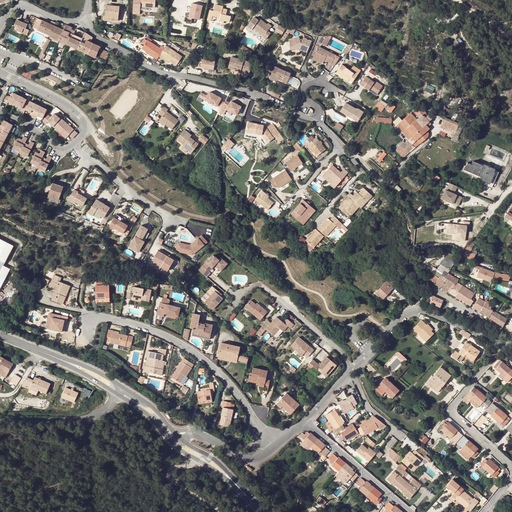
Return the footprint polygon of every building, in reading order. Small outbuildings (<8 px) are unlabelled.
[(140,7),(146,8),(154,9),(155,0),(133,0),(132,14),(140,14),(140,9),(140,7)] [(189,17),(185,16),(184,22),(194,24),(195,19),(199,20),(202,6),(192,3),(189,17)] [(243,10),(249,15),(254,9),(247,4),(243,10)] [(119,7),(106,5),(105,19),(118,21),(119,7)] [(217,17),(220,18),(219,20),(219,21),(224,23),(224,21),(229,22),(230,16),(226,15),(227,9),(222,8),(223,6),(215,5),(213,11),(210,10),(207,20),(211,21),(212,16),(217,17)] [(264,36),(263,37),(266,40),(271,33),(268,31),(270,27),(259,19),(258,20),(254,17),(247,27),(251,30),(252,29),(253,28),(264,36)] [(33,27),(49,35),(54,26),(55,23),(51,21),(50,24),(37,18),(33,27)] [(27,35),(29,30),(25,29),(27,25),(24,23),(23,23),(19,21),(17,20),(14,26),(17,27),(15,30),(27,35)] [(65,25),(63,30),(59,41),(60,42),(66,44),(67,45),(72,32),(73,30),(71,29),(72,28),(65,25)] [(63,30),(54,26),(49,35),(48,36),(53,38),(59,41),(63,30)] [(285,30),(279,26),(275,31),(281,35),(285,30)] [(76,28),(74,33),(72,32),(67,45),(77,50),(80,43),(85,33),(76,28)] [(263,37),(264,36),(253,28),(252,29),(259,35),(256,39),(263,43),(266,40),(263,37)] [(88,55),(92,43),(89,42),(92,36),(87,34),(85,33),(80,43),(77,50),(88,55)] [(307,52),(307,53),(311,42),(304,38),(303,40),(302,39),(300,40),(299,37),(289,40),(291,49),(300,46),(303,48),(302,50),(307,52)] [(321,44),(326,46),(329,41),(324,38),(324,39),(321,37),(319,42),(321,44)] [(142,49),(157,60),(159,56),(162,52),(159,50),(160,48),(156,46),(153,44),(148,40),(147,41),(145,45),(142,49)] [(100,47),(92,43),(88,55),(98,59),(99,57),(106,61),(109,53),(99,49),(100,47)] [(166,46),(162,52),(159,56),(165,60),(166,58),(170,61),(178,66),(182,61),(180,60),(182,56),(166,46)] [(340,57),(338,57),(319,47),(313,59),(318,62),(319,59),(324,61),(324,60),(326,61),(334,65),(340,57)] [(240,70),(240,72),(249,74),(252,63),(231,57),(229,67),(240,70)] [(200,58),(199,68),(213,69),(214,60),(200,58)] [(361,71),(354,66),(350,71),(342,65),(336,73),(347,82),(349,80),(352,83),(361,71)] [(287,77),(288,72),(275,67),(270,79),(278,82),(279,80),(287,83),(289,78),(287,77)] [(360,85),(369,91),(370,89),(377,94),(383,86),(375,81),(374,82),(366,77),(360,85)] [(435,88),(428,85),(425,91),(432,95),(435,88)] [(24,112),(25,109),(27,105),(24,103),(26,99),(12,92),(10,96),(6,95),(3,101),(7,103),(8,101),(21,108),(20,110),(24,112)] [(207,97),(205,100),(221,109),(223,106),(224,103),(220,100),(221,98),(210,92),(207,97)] [(29,101),(27,105),(25,109),(30,112),(28,115),(35,119),(37,116),(42,118),(46,109),(29,101)] [(224,103),(223,106),(227,108),(226,110),(236,116),(241,107),(231,101),(230,103),(225,101),(224,103)] [(349,116),(350,115),(359,120),(363,112),(357,108),(356,109),(346,103),(341,112),(349,116)] [(374,109),(381,113),(385,108),(379,103),(374,109)] [(389,104),(385,110),(391,114),(395,108),(389,104)] [(413,112),(419,118),(421,115),(424,112),(419,106),(413,112)] [(172,130),(179,122),(172,116),(172,117),(171,116),(168,113),(169,110),(164,107),(163,109),(160,113),(159,114),(163,117),(160,121),(166,125),(172,130)] [(48,115),(42,121),(45,123),(47,121),(62,135),(60,137),(63,140),(73,130),(60,118),(60,119),(54,113),(50,117),(48,115)] [(414,122),(416,121),(409,114),(408,116),(414,122)] [(419,118),(416,121),(414,122),(408,116),(400,122),(407,129),(408,128),(414,135),(413,137),(420,144),(427,137),(428,133),(427,131),(429,129),(425,125),(428,122),(423,116),(421,115),(419,118)] [(438,128),(454,136),(459,124),(457,123),(443,117),(438,128)] [(0,139),(3,141),(12,124),(3,119),(0,124),(0,139)] [(248,122),(246,132),(250,133),(249,135),(261,137),(262,136),(267,143),(273,138),(279,134),(272,124),(270,125),(266,128),(263,127),(263,125),(248,122)] [(407,129),(400,122),(397,126),(410,140),(413,137),(414,135),(408,128),(407,129)] [(454,136),(438,128),(436,133),(437,134),(452,140),(451,141),(455,142),(457,138),(459,133),(460,134),(463,126),(459,124),(454,136)] [(198,144),(191,139),(190,140),(189,138),(191,135),(184,130),(177,139),(184,145),(183,146),(188,150),(191,153),(198,144)] [(198,139),(205,144),(208,140),(201,135),(198,139)] [(21,139),(17,137),(12,148),(20,151),(19,152),(27,156),(34,142),(30,141),(28,145),(24,143),(26,137),(23,136),(21,139)] [(313,136),(306,142),(308,145),(315,139),(313,136)] [(413,137),(410,140),(398,152),(404,158),(415,148),(420,144),(413,137)] [(315,139),(308,145),(317,156),(325,149),(316,138),(315,139)] [(224,145),(227,149),(233,143),(229,139),(224,145)] [(39,153),(35,151),(30,161),(37,165),(37,166),(44,170),(51,156),(48,154),(46,158),(42,156),(44,151),(41,149),(39,153)] [(380,162),(387,153),(383,151),(376,159),(380,162)] [(291,172),(296,169),(296,168),(295,167),(297,166),(298,167),(303,163),(297,155),(290,160),(290,161),(286,163),(291,172)] [(491,188),(498,172),(473,161),(471,165),(467,163),(464,169),(483,177),(481,180),(489,183),(487,186),(491,188)] [(332,180),(330,183),(335,187),(345,176),(332,164),(322,175),(325,178),(328,176),(332,180)] [(478,178),(481,180),(483,177),(464,169),(463,168),(462,171),(478,178)] [(279,188),(292,179),(285,170),(273,178),(273,179),(270,181),(275,188),(278,186),(279,188)] [(481,180),(478,178),(476,181),(487,186),(489,183),(481,180)] [(48,196),(59,199),(63,187),(52,183),(48,196)] [(455,201),(460,203),(462,198),(452,194),(453,192),(455,192),(457,187),(450,184),(447,191),(445,191),(442,200),(453,204),(455,201)] [(356,198),(353,196),(351,194),(343,202),(341,205),(339,208),(348,216),(358,206),(359,207),(361,208),(372,196),(364,188),(359,194),(356,198)] [(82,207),(87,199),(81,195),(78,193),(78,192),(74,190),(68,200),(72,203),(73,201),(82,207)] [(265,196),(266,194),(262,191),(255,199),(268,210),(273,202),(267,197),(265,196)] [(94,213),(103,218),(110,208),(96,200),(88,213),(92,216),(94,213)] [(283,219),(294,228),(306,214),(295,205),(283,219)] [(358,206),(348,216),(349,218),(359,207),(358,206)] [(294,228),(295,229),(308,215),(306,214),(294,228)] [(128,226),(121,222),(122,220),(123,219),(116,215),(114,218),(109,227),(114,230),(115,229),(123,234),(128,226)] [(334,216),(330,220),(336,225),(339,229),(341,227),(344,229),(346,227),(334,216)] [(330,220),(328,218),(319,229),(326,236),(336,225),(330,220)] [(353,223),(349,219),(345,223),(349,227),(353,223)] [(461,221),(461,225),(448,224),(447,230),(450,230),(453,232),(458,233),(457,240),(465,241),(467,226),(469,226),(469,222),(461,221)] [(148,229),(141,225),(135,236),(129,248),(138,253),(144,242),(142,240),(148,229)] [(323,236),(315,229),(311,235),(309,237),(306,240),(309,243),(307,245),(312,250),(323,236)] [(184,247),(176,246),(175,250),(179,252),(192,255),(208,241),(201,234),(193,241),(194,243),(192,245),(189,244),(185,243),(184,247)] [(0,271),(13,245),(0,238),(0,271)] [(466,249),(467,250),(461,257),(474,260),(475,255),(468,253),(477,241),(474,239),(466,249)] [(476,256),(480,243),(477,241),(468,253),(475,255),(476,256)] [(167,270),(174,260),(157,250),(151,261),(167,270)] [(202,266),(198,270),(206,277),(210,273),(209,272),(214,266),(220,271),(227,264),(220,258),(218,260),(213,256),(203,267),(202,266)] [(440,276),(445,279),(449,274),(448,273),(447,273),(454,262),(446,256),(437,269),(442,273),(440,276)] [(477,277),(491,283),(493,279),(501,280),(503,275),(496,272),(496,273),(481,267),(477,277)] [(432,278),(430,281),(435,284),(439,279),(439,278),(430,273),(429,275),(432,278)] [(449,274),(445,279),(450,282),(445,290),(449,293),(457,282),(458,279),(449,274)] [(66,296),(64,295),(68,285),(60,281),(62,278),(54,275),(49,286),(56,288),(51,300),(63,304),(66,296)] [(445,279),(440,276),(439,278),(439,279),(444,281),(440,287),(445,290),(450,282),(445,279)] [(390,278),(387,281),(393,286),(395,284),(390,278)] [(439,279),(435,284),(440,287),(444,281),(439,279)] [(149,286),(155,290),(157,287),(158,287),(158,284),(153,281),(149,286)] [(393,286),(387,281),(375,293),(382,300),(394,288),(393,286)] [(463,286),(457,282),(449,293),(456,297),(463,286)] [(105,297),(109,297),(109,285),(104,285),(97,285),(96,285),(96,299),(105,299),(105,297)] [(416,292),(418,294),(422,290),(416,285),(412,289),(416,292)] [(463,286),(456,297),(470,306),(473,301),(470,299),(474,293),(463,286)] [(146,301),(146,298),(147,295),(150,296),(151,291),(133,287),(132,292),(133,292),(132,298),(141,300),(146,301)] [(205,303),(212,295),(208,291),(201,299),(205,303)] [(223,299),(214,291),(212,295),(205,303),(213,310),(223,299)] [(169,304),(170,299),(162,297),(161,302),(160,307),(158,306),(156,314),(163,316),(164,313),(168,313),(167,315),(176,316),(177,311),(179,312),(180,307),(169,304)] [(480,312),(486,302),(488,299),(484,297),(483,300),(479,298),(474,308),(480,312)] [(442,308),(443,306),(440,303),(441,302),(437,299),(432,304),(440,310),(442,308)] [(259,321),(266,313),(258,305),(257,307),(255,305),(250,301),(244,308),(259,321)] [(490,309),(492,305),(486,302),(480,312),(498,323),(502,316),(490,309)] [(199,332),(203,333),(202,336),(210,337),(212,324),(198,321),(200,314),(193,313),(190,328),(193,328),(192,333),(199,334),(199,332)] [(476,317),(471,314),(467,319),(472,322),(476,317)] [(62,331),(64,325),(66,326),(68,317),(61,316),(60,319),(54,318),(51,329),(62,331)] [(507,319),(502,316),(498,323),(497,324),(499,325),(497,329),(500,331),(502,327),(507,319)] [(287,327),(289,329),(293,325),(286,319),(282,323),(275,317),(270,324),(266,321),(255,334),(259,337),(265,330),(270,334),(272,332),(275,334),(279,329),(282,332),(287,327)] [(434,334),(432,331),(428,328),(426,327),(427,326),(422,320),(414,328),(419,334),(426,341),(434,334)] [(108,337),(110,337),(110,342),(110,343),(119,345),(130,348),(132,337),(119,334),(112,332),(112,330),(113,330),(109,329),(107,337),(108,337)] [(463,330),(460,333),(468,338),(471,335),(463,330)] [(298,353),(302,357),(303,355),(307,358),(313,351),(306,345),(305,346),(304,345),(305,344),(298,338),(291,347),(298,353)] [(218,356),(237,360),(240,346),(221,342),(218,356)] [(462,360),(464,357),(466,355),(474,360),(480,352),(467,342),(458,353),(456,351),(452,357),(460,363),(462,360)] [(158,353),(148,351),(147,358),(149,358),(148,366),(145,366),(144,371),(162,375),(163,369),(161,369),(162,361),(163,354),(166,355),(166,350),(159,349),(158,353)] [(403,360),(405,357),(399,352),(396,355),(402,361),(403,360)] [(464,357),(472,363),(474,360),(466,355),(464,357)] [(191,368),(189,367),(192,363),(183,358),(181,361),(183,363),(181,366),(179,365),(172,377),(180,382),(185,375),(186,376),(191,368)] [(319,366),(312,361),(307,366),(311,369),(313,367),(326,378),(336,366),(326,358),(319,366)] [(10,365),(2,359),(0,362),(0,371),(4,374),(10,365)] [(494,367),(500,373),(505,377),(503,379),(507,382),(511,376),(511,369),(511,370),(500,360),(494,367)] [(267,370),(253,367),(252,372),(250,372),(248,380),(259,382),(259,383),(259,386),(264,387),(263,388),(268,389),(270,380),(266,379),(267,370)] [(433,376),(432,376),(428,382),(430,383),(429,384),(432,386),(434,384),(439,387),(442,383),(441,382),(442,380),(446,383),(451,376),(440,367),(433,376)] [(11,382),(16,386),(21,378),(15,375),(11,382)] [(29,378),(25,387),(29,389),(30,387),(38,391),(46,394),(50,384),(34,377),(33,380),(29,378)] [(383,395),(386,392),(393,398),(399,391),(386,378),(376,389),(379,392),(383,395)] [(428,382),(426,383),(438,393),(446,383),(442,380),(441,382),(442,383),(439,387),(434,384),(432,386),(429,384),(430,383),(428,382)] [(214,391),(213,383),(209,383),(210,387),(210,389),(201,391),(197,392),(199,403),(212,401),(210,391),(214,391)] [(189,388),(183,385),(180,390),(185,394),(189,388)] [(71,390),(66,388),(62,398),(74,403),(78,393),(73,391),(71,390)] [(470,402),(472,399),(480,405),(485,409),(491,402),(477,390),(475,392),(473,390),(470,393),(469,392),(463,400),(468,404),(470,402)] [(282,406),(290,414),(299,404),(286,393),(276,404),(281,408),(282,406)] [(343,400),(338,403),(345,416),(355,410),(354,407),(358,404),(353,395),(348,398),(349,399),(344,401),(343,400)] [(477,408),(480,405),(472,399),(470,402),(477,408)] [(231,403),(223,401),(222,407),(221,416),(220,424),(230,426),(233,409),(230,409),(231,404),(231,403)] [(510,419),(492,403),(486,410),(504,427),(509,421),(508,421),(510,419)] [(282,406),(281,408),(289,415),(290,414),(282,406)] [(336,429),(337,428),(343,425),(344,424),(335,410),(327,415),(331,421),(334,426),(336,429)] [(377,425),(382,422),(374,416),(371,418),(372,419),(360,425),(366,435),(378,427),(377,425)] [(334,426),(331,421),(326,424),(331,432),(334,431),(336,429),(334,426)] [(387,426),(382,422),(377,425),(378,427),(379,430),(387,426)] [(453,439),(451,442),(454,445),(462,435),(449,423),(446,425),(444,422),(437,429),(440,432),(442,430),(445,432),(451,438),(453,439)] [(346,429),(343,425),(337,428),(340,432),(341,432),(345,439),(346,441),(359,433),(353,424),(346,429)] [(309,450),(311,447),(318,439),(311,433),(310,434),(308,432),(306,434),(304,433),(304,434),(303,433),(300,436),(305,440),(301,444),(305,448),(306,447),(309,450)] [(478,449),(464,436),(457,443),(462,448),(464,449),(461,452),(465,456),(468,453),(471,456),(472,456),(474,458),(479,453),(476,451),(478,449)] [(374,447),(376,444),(369,438),(367,441),(374,447)] [(324,446),(325,445),(318,439),(311,447),(318,453),(319,452),(321,455),(322,454),(326,456),(330,451),(324,446)] [(369,462),(375,455),(377,453),(372,450),(371,451),(368,449),(362,444),(356,451),(369,462)] [(311,447),(309,450),(308,451),(315,457),(318,453),(311,447)] [(421,447),(417,451),(424,457),(428,453),(421,447)] [(397,454),(391,448),(389,450),(390,457),(393,460),(398,454),(397,454)] [(464,449),(462,448),(459,452),(468,460),(471,457),(471,456),(468,453),(465,456),(461,452),(464,449)] [(415,466),(421,460),(422,462),(425,458),(424,457),(417,451),(414,455),(411,452),(402,461),(414,471),(417,468),(415,466)] [(339,471),(346,463),(339,457),(338,458),(333,454),(329,459),(331,461),(330,462),(333,464),(332,465),(339,471)] [(398,454),(393,460),(396,463),(401,457),(398,454)] [(483,473),(487,470),(497,479),(500,475),(498,473),(501,470),(489,460),(488,461),(485,459),(480,464),(481,465),(478,469),(483,473)] [(346,463),(339,471),(336,474),(343,481),(346,478),(348,479),(349,478),(350,479),(353,481),(358,475),(353,470),(353,469),(346,463)] [(329,468),(336,474),(339,471),(332,465),(329,468)] [(404,475),(407,472),(405,471),(399,465),(396,468),(404,475)] [(391,483),(392,482),(396,485),(403,491),(406,494),(405,495),(410,499),(417,490),(394,471),(387,479),(391,483)] [(360,490),(367,496),(374,488),(367,481),(366,482),(361,478),(356,484),(361,488),(360,490)] [(411,482),(419,488),(422,485),(414,478),(411,482)] [(447,486),(455,493),(461,486),(452,480),(447,486)] [(461,486),(455,493),(450,499),(454,502),(456,499),(467,508),(466,508),(470,511),(479,501),(475,498),(474,500),(463,491),(464,489),(461,486)] [(381,495),(381,494),(374,488),(367,496),(371,499),(374,502),(375,501),(378,503),(380,501),(381,502),(384,498),(381,495)] [(358,492),(365,499),(367,496),(360,490),(358,492)] [(402,511),(395,506),(394,507),(389,502),(385,507),(387,509),(386,511),(402,511)]
